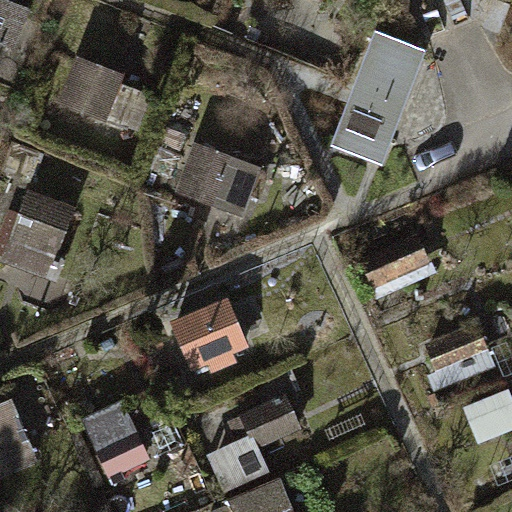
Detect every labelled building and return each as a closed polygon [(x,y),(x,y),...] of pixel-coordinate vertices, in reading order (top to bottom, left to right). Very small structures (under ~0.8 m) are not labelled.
[(47,9),(23,0),(0,0),(0,55),(25,65),(47,9)] [(396,47),(382,42),(345,136),(382,150),(390,129),(382,126),(410,53),(396,47)] [(133,68),(89,51),(63,117),(107,134),(133,68)] [(278,168),(205,140),(185,192),(258,220),(278,168)] [(90,206),(32,183),(3,259),(61,281),(90,206)] [(434,223),(371,251),(391,294),(453,267),(434,223)] [(265,276),(214,299),(232,338),(282,315),(265,276)] [(511,352),(494,312),(430,340),(451,386),(511,358),(511,352)] [(218,455),(228,478),(276,457),(273,450),(318,431),(299,388),(243,413),(255,439),(218,455)] [(140,392),(93,413),(118,469),(165,448),(140,392)] [(23,393),(0,402),(0,462),(6,476),(51,456),(23,393)] [(483,451),(511,438),(511,395),(468,415),(483,451)] [(208,511),(309,511),(292,473),(207,510),(208,511)]
